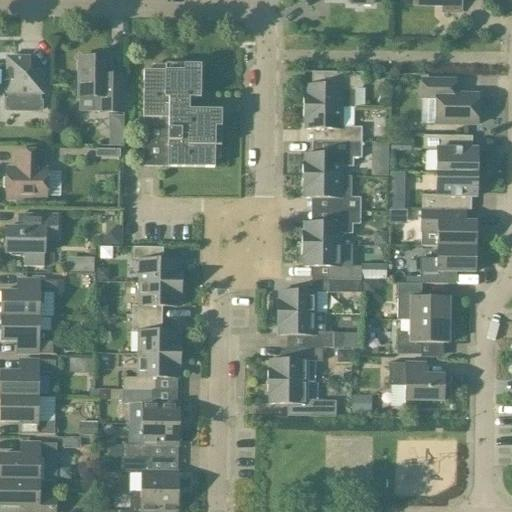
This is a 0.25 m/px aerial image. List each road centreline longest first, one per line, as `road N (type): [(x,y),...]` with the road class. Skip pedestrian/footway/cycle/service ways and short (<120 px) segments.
road 1 (residential): [(213,511),(218,290),(264,206),(266,33),(255,17),(236,10),(0,7)]
road 2 (residential): [(483,511),(487,315),(511,275)]
